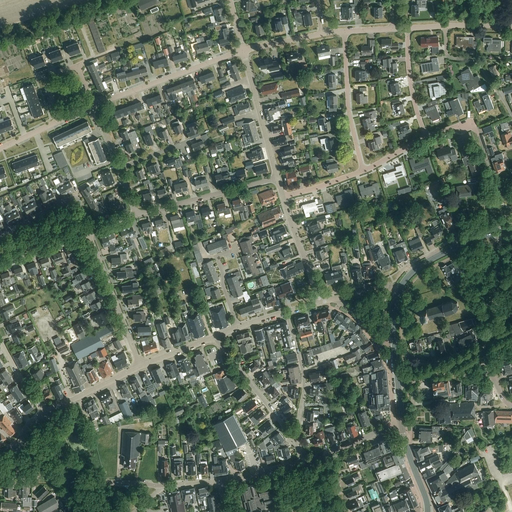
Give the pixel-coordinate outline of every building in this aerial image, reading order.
[(141,10),(160,2),(158,0),(138,0),(137,1),(141,10)] [(203,1),(205,0),(187,0),(189,8),(196,6),(194,0),(196,0),(198,3),(203,1)] [(251,2),(251,1),(243,0),(243,9),(249,10),(249,11),(257,10),(257,6),(254,6),(254,2),(251,2)] [(351,4),(351,7),(346,7),(342,7),(343,18),(347,18),(353,18),(353,7),(358,7),(357,0),(354,0),(355,4),(351,4)] [(383,12),(384,12),(384,10),(383,10),(383,6),(382,6),(382,0),(378,1),(378,6),(374,6),(375,11),(373,11),(374,16),(383,16),(383,12)] [(421,2),(427,2),(426,0),(417,0),(417,4),(412,4),(412,14),(419,14),(419,5),(421,5),(421,2)] [(214,16),(223,13),(222,7),(214,9),(215,10),(212,10),(213,11),(214,16)] [(303,11),(294,13),(295,20),(296,19),(296,21),(300,23),(305,22),(305,25),(312,23),(310,12),(303,14),(303,11)] [(225,19),(223,13),(214,16),(215,22),(213,22),(213,23),(208,25),(209,28),(220,25),(219,21),(225,19)] [(281,23),(287,22),(286,16),(282,16),(283,19),(274,21),(276,31),(277,31),(279,31),(279,30),(283,29),(281,23)] [(257,35),(264,33),(262,23),(258,24),(256,17),(250,18),(251,22),(254,21),(257,35)] [(230,37),(228,31),(227,27),(222,29),(223,33),(224,36),(225,35),(226,38),(219,40),(221,45),(230,43),(228,38),(230,37)] [(422,46),(433,46),(433,49),(439,48),(439,45),(438,36),(425,37),(425,39),(422,40),(422,46)] [(474,36),(457,36),(457,45),(458,45),(458,44),(464,44),(463,50),(474,50),(474,49),(477,49),(477,40),(474,40),(474,36)] [(487,47),(487,50),(501,50),(502,39),(493,38),(493,36),(484,36),(484,42),(488,42),(488,47),(487,47)] [(204,37),(200,38),(203,50),(206,50),(206,51),(209,50),(209,49),(208,46),(212,45),(211,39),(207,40),(207,42),(205,42),(204,37)] [(392,38),(382,39),(382,46),(388,45),(388,49),(392,48),(392,49),(398,49),(398,42),(392,43),(392,38)] [(362,53),(373,52),(372,39),(368,39),(369,45),(362,46),(362,53)] [(72,44),(75,53),(81,51),(77,42),(72,44)] [(70,55),(75,53),(72,44),(67,46),(70,55)] [(317,48),(319,56),(331,54),(329,46),(317,48)] [(60,48),(55,50),(58,60),(63,58),(60,48)] [(181,48),(178,48),(179,52),(180,54),(181,60),(188,59),(187,53),(182,54),(181,51),(182,51),(181,48)] [(55,50),(49,52),(53,62),(58,60),(55,50)] [(111,54),(113,61),(121,58),(118,51),(111,54)] [(299,60),(302,59),(301,53),(298,53),(297,52),(286,54),(288,61),(298,59),(299,60)] [(43,55),(37,56),(40,66),(46,64),(43,55)] [(37,56),(32,58),(35,68),(40,66),(37,56)] [(432,61),(422,62),(423,71),(429,70),(429,72),(440,70),(438,56),(432,57),(432,61)] [(261,67),(261,69),(269,67),(270,71),(279,69),(278,61),(272,62),(271,57),(267,58),(267,59),(265,59),(264,59),(259,60),(259,61),(259,62),(259,64),(260,64),(261,67)] [(397,62),(392,63),(392,59),(392,58),(383,59),(384,67),(389,66),(389,69),(389,72),(398,71),(397,62)] [(102,64),(99,66),(98,65),(95,66),(94,63),(97,62),(96,59),(90,61),(91,64),(88,65),(91,72),(99,68),(100,68),(100,70),(103,69),(102,64)] [(368,62),(367,62),(361,62),(361,65),(362,65),(363,70),(356,70),(356,76),(356,79),(357,79),(367,79),(366,71),(366,65),(368,65),(368,62)] [(229,66),(231,69),(228,70),(229,74),(232,73),(238,71),(235,64),(229,66)] [(496,64),(490,66),(494,76),(500,74),(496,64)] [(465,69),(466,71),(458,76),(462,83),(469,80),(471,84),(468,85),(471,89),(473,88),(474,89),(480,85),(478,82),(482,80),(478,74),(474,76),(469,67),(465,69)] [(97,70),(100,68),(99,68),(91,72),(94,78),(99,76),(97,70)] [(120,78),(121,81),(128,79),(126,73),(125,70),(123,71),(116,73),(118,78),(120,78)] [(240,78),(238,71),(232,73),(235,80),(240,78)] [(206,75),(208,80),(215,78),(213,72),(206,75)] [(201,83),(208,80),(206,75),(199,77),(201,83)] [(97,84),(102,82),(99,76),(94,78),(97,84)] [(193,79),(187,82),(189,87),(192,86),(193,90),(197,89),(196,85),(193,79)] [(393,93),(401,92),(399,82),(394,83),(393,79),(387,81),(388,84),(392,83),(393,93)] [(439,81),(429,83),(429,86),(429,87),(431,97),(446,93),(444,81),(440,82),(439,81)] [(102,82),(97,84),(99,91),(105,88),(102,82)] [(182,90),(189,87),(187,82),(180,84),(182,90)] [(263,95),(278,91),(276,83),(262,86),(262,88),(260,89),(261,94),(263,93),(263,95)] [(29,85),(23,87),(25,94),(35,90),(33,84),(29,85)] [(176,92),(178,97),(179,101),(181,100),(180,97),(180,96),(179,94),(183,93),(182,90),(180,84),(174,86),(176,92)] [(511,85),(503,88),(505,94),(511,92),(511,85)] [(169,95),(176,92),(174,86),(167,89),(169,95)] [(245,95),(246,94),(245,90),(243,90),(242,87),(227,93),(230,104),(246,98),(245,95)] [(358,102),(368,102),(368,96),(364,96),(363,90),(367,90),(367,87),(360,87),(360,92),(357,93),(358,102)] [(222,89),(213,93),(215,99),(224,95),(222,89)] [(35,90),(25,94),(27,99),(37,96),(35,90)] [(293,97),(291,91),(281,93),(283,99),(293,97)] [(476,108),(478,107),(479,112),(489,108),(489,109),(494,107),(489,93),(484,95),(486,103),(481,105),(479,100),(474,102),(476,108)] [(153,97),(156,103),(162,101),(160,95),(153,97)] [(329,111),(337,111),(336,107),(337,107),(337,95),(330,96),(330,107),(329,107),(329,111)] [(37,96),(27,99),(29,105),(39,102),(37,96)] [(149,106),(154,104),(157,112),(159,111),(157,108),(156,103),(153,97),(147,100),(149,106)] [(449,115),(456,113),(457,112),(459,115),(464,113),(458,97),(445,102),(448,111),(447,111),(449,115)] [(441,117),(436,105),(439,104),(438,99),(428,103),(429,107),(425,108),(427,112),(429,111),(433,120),(435,120),(437,119),(441,117)] [(279,105),(278,105),(273,106),(265,108),(266,115),(271,114),(271,111),(273,111),(273,112),(274,112),(274,111),(276,111),(277,111),(279,111),(279,109),(282,108),(281,106),(286,105),(285,100),(278,102),(279,105)] [(393,101),(394,105),(393,105),(394,111),(395,111),(397,116),(400,115),(400,114),(406,112),(403,103),(400,104),(399,100),(393,101)] [(39,102),(29,105),(31,111),(41,108),(39,102)] [(134,104),(136,110),(143,108),(141,102),(134,104)] [(239,115),(251,111),(249,103),(243,105),(242,103),(236,106),(239,115)] [(134,104),(127,107),(130,113),(136,110),(134,104)] [(127,107),(121,109),(123,115),(130,113),(127,107)] [(41,108),(31,111),(33,118),(44,114),(41,108)] [(116,118),(123,115),(121,109),(114,112),(116,118)] [(370,118),(376,116),(375,110),(365,113),(366,117),(363,118),(365,128),(369,127),(369,130),(375,128),(373,121),(371,122),(370,118)] [(271,114),(266,115),(267,120),(278,118),(277,116),(280,115),(279,111),(277,111),(276,111),(274,111),(274,112),(273,112),(273,111),(271,111),(271,114)] [(234,115),(225,119),(222,120),(224,125),(226,124),(235,120),(234,115)] [(10,118),(4,120),(8,131),(14,128),(10,118)] [(325,118),(318,119),(320,125),(324,124),(325,130),(331,129),(329,120),(326,121),(325,118)] [(290,121),(289,121),(289,119),(281,120),(282,123),(283,123),(285,134),(292,133),(290,121)] [(180,124),(178,120),(173,123),(174,126),(177,134),(183,132),(180,124)] [(81,124),(85,133),(92,130),(88,121),(81,124)] [(244,125),(245,130),(256,127),(254,121),(245,123),(244,121),(236,123),(237,127),(244,125)] [(78,136),(85,133),(81,124),(74,127),(78,136)] [(200,135),(196,124),(189,127),(191,131),(187,133),(189,139),(195,137),(196,139),(201,137),(201,136),(200,134),(200,135)] [(280,131),(283,131),(282,124),(271,126),(273,133),(277,132),(280,132),(280,131)] [(407,132),(412,130),(409,124),(401,127),(403,133),(399,135),(401,139),(409,136),(407,132)] [(493,124),(485,127),(487,133),(490,132),(492,137),(497,136),(493,124)] [(151,135),(150,133),(149,131),(151,130),(149,126),(144,127),(147,134),(144,136),(146,141),(144,141),(146,145),(147,144),(148,145),(154,143),(151,135)] [(74,127),(67,130),(71,139),(78,136),(74,127)] [(257,133),(256,127),(245,130),(246,134),(242,135),(243,137),(247,136),(257,133)] [(510,144),(511,143),(511,135),(510,131),(509,131),(509,129),(505,130),(506,132),(502,134),(506,146),(510,144)] [(71,139),(67,130),(60,133),(65,142),(71,139)] [(127,130),(121,132),(121,133),(120,133),(121,137),(122,136),(123,140),(129,137),(130,140),(136,138),(138,137),(135,131),(128,133),(127,130)] [(162,139),(168,137),(165,130),(159,132),(162,139)] [(65,142),(60,133),(53,136),(57,146),(65,142)] [(257,133),(247,136),(248,141),(244,142),(245,146),(251,145),(250,142),(259,140),(257,133)] [(201,147),(201,146),(205,145),(204,142),(206,140),(204,135),(201,136),(201,137),(196,139),(197,142),(191,144),(193,150),(201,147)] [(280,145),(287,143),(285,136),(278,138),(278,139),(273,140),(275,145),(280,144),(280,145)] [(374,148),(375,150),(380,149),(378,143),(382,142),(380,136),(374,138),(375,141),(369,142),(371,149),(374,148)] [(91,149),(101,145),(98,138),(89,142),(88,142),(91,149)] [(129,152),(135,150),(132,144),(137,142),(136,138),(130,140),(131,143),(126,145),(127,148),(126,149),(127,152),(128,152),(129,152)] [(327,138),(320,139),(321,144),(325,143),(326,150),(329,150),(335,149),(333,140),(328,141),(327,138)] [(94,156),(104,152),(101,145),(91,149),(94,156)] [(281,158),(292,155),(291,151),(295,150),(294,145),(284,148),(285,150),(279,152),(280,154),(281,158)] [(458,158),(456,151),(455,149),(451,150),(450,146),(438,150),(441,159),(451,156),(452,160),(458,158)] [(463,158),(465,166),(470,165),(473,175),(482,172),(477,158),(475,158),(473,154),(472,154),(469,146),(461,149),(464,158),(463,158)] [(249,160),(258,158),(259,160),(264,158),(262,148),(256,150),(256,151),(252,152),(252,153),(248,154),(249,160)] [(54,155),(61,168),(69,165),(62,151),(54,155)] [(107,160),(104,152),(94,156),(97,163),(107,160)] [(501,170),(505,169),(503,163),(504,163),(503,159),(504,159),(502,153),(496,155),(496,158),(492,159),(496,172),(498,172),(500,172),(501,170)] [(37,155),(30,157),(34,167),(40,164),(37,155)] [(297,164),(296,164),(299,164),(298,160),(296,161),(295,159),(293,160),(292,155),(281,158),(282,162),(282,164),(288,163),(289,166),(297,164)] [(177,168),(180,167),(178,160),(176,161),(174,156),(165,160),(168,166),(175,163),(177,168)] [(30,157),(25,159),(28,169),(34,167),(30,157)] [(428,174),(434,172),(429,157),(424,158),(425,160),(416,163),(414,158),(410,159),(414,172),(419,170),(418,170),(426,167),(428,174)] [(327,172),(336,170),(338,169),(337,162),(334,163),(333,158),(325,159),(326,164),(327,172)] [(25,159),(19,161),(22,171),(28,169),(25,159)] [(19,161),(12,163),(16,173),(22,171),(19,161)] [(150,174),(154,173),(154,175),(160,172),(160,171),(157,163),(151,165),(151,166),(148,167),(150,174)] [(257,175),(268,172),(266,163),(255,166),(257,175)] [(395,177),(404,174),(401,165),(396,166),(397,170),(389,173),(388,171),(387,171),(388,173),(383,174),(386,182),(396,179),(395,177)] [(231,179),(229,172),(228,167),(224,168),(224,167),(221,168),(223,172),(221,172),(224,181),(231,179)] [(217,182),(224,181),(221,172),(223,172),(221,168),(217,169),(218,173),(219,175),(215,176),(217,182)] [(139,179),(145,176),(142,169),(136,171),(139,179)] [(244,169),(236,171),(238,178),(246,176),(244,169)] [(110,170),(100,174),(103,180),(113,176),(110,170)] [(290,182),(297,180),(294,171),(288,173),(288,171),(283,173),(286,184),(287,184),(287,185),(289,184),(290,183),(291,183),(290,182)] [(60,177),(68,192),(74,189),(70,182),(68,183),(66,180),(65,180),(63,175),(60,177)] [(199,176),(202,186),(208,185),(206,178),(205,178),(204,175),(199,176)] [(113,176),(103,180),(105,186),(115,182),(113,176)] [(68,192),(60,177),(58,178),(61,182),(56,185),(58,190),(60,189),(63,195),(68,192)] [(470,185),(457,186),(459,197),(474,195),(474,194),(478,193),(477,185),(476,180),(476,178),(468,179),(469,183),(470,183),(470,185)] [(186,182),(184,182),(184,180),(180,181),(180,183),(182,191),(189,189),(186,182)] [(43,182),(41,184),(51,202),(56,199),(53,192),(50,193),(48,190),(45,185),(43,182)] [(376,197),(381,195),(377,182),(372,184),(373,185),(364,188),(363,184),(359,185),(362,197),(366,196),(366,195),(375,192),(376,197)] [(439,182),(431,187),(433,192),(437,190),(438,193),(443,191),(439,182)] [(176,193),(182,191),(180,183),(174,185),(176,193)] [(40,194),(42,198),(41,198),(45,205),(51,202),(41,184),(39,185),(43,193),(40,194)] [(87,187),(81,191),(85,197),(90,194),(93,192),(98,189),(97,187),(92,190),(90,186),(87,188),(87,187)] [(154,189),(155,195),(158,194),(159,197),(167,195),(165,189),(159,190),(158,188),(154,189)] [(152,196),(155,195),(154,189),(149,190),(149,192),(143,194),(144,201),(153,199),(152,196)] [(263,205),(272,202),(273,205),(275,204),(274,201),(276,200),(275,198),(277,198),(276,193),(274,194),(272,189),(259,194),(263,205)] [(337,204),(351,200),(351,202),(355,201),(352,189),(344,191),(345,193),(335,196),(336,200),(336,202),(337,201),(337,204)] [(16,199),(12,193),(9,194),(12,198),(11,198),(15,206),(18,204),(16,199)] [(25,196),(33,211),(39,208),(35,201),(32,202),(31,201),(30,200),(28,194),(25,196)] [(88,203),(94,200),(90,194),(85,197),(88,203)] [(108,197),(109,200),(110,204),(112,204),(114,209),(121,206),(119,201),(116,202),(113,195),(108,197)] [(23,197),(26,202),(23,203),(24,207),(28,214),(33,211),(25,196),(23,197)] [(96,199),(94,200),(88,203),(92,209),(103,202),(102,200),(98,202),(96,199)] [(234,211),(239,210),(240,211),(245,209),(243,204),(241,204),(240,199),(232,201),(234,207),(233,207),(234,211)] [(302,204),(302,205),(301,205),(301,206),(301,208),(302,209),(303,209),(304,209),(304,212),(308,211),(308,212),(317,210),(318,213),(325,211),(323,203),(316,205),(315,201),(302,204)] [(103,202),(92,209),(96,215),(101,212),(99,209),(102,207),(101,206),(104,204),(103,202)] [(226,208),(225,203),(217,205),(219,214),(224,212),(225,215),(227,214),(227,217),(231,216),(230,213),(231,213),(229,208),(226,208)] [(7,205),(16,220),(21,217),(17,210),(15,212),(10,204),(7,205)] [(332,204),(325,205),(327,213),(334,212),(332,204)] [(5,206),(8,212),(7,212),(9,215),(6,216),(10,223),(16,220),(7,205),(5,206)] [(450,223),(454,221),(449,210),(450,210),(448,205),(438,210),(446,225),(447,226),(450,224),(450,223)] [(278,216),(283,214),(279,206),(271,210),(271,209),(269,210),(270,211),(258,216),(263,228),(276,222),(275,218),(278,217),(278,216)] [(210,217),(214,216),(213,211),(210,212),(209,207),(201,209),(203,215),(209,214),(210,217)] [(195,224),(197,223),(199,229),(204,227),(201,219),(199,219),(197,215),(195,216),(193,211),(186,213),(188,222),(194,221),(195,221),(195,224)] [(178,215),(170,217),(172,223),(173,228),(180,227),(184,226),(183,224),(182,219),(179,220),(178,215)] [(314,231),(322,228),(319,222),(326,219),(325,215),(316,218),(317,220),(314,221),(305,224),(308,233),(314,231)] [(163,229),(168,228),(167,223),(164,223),(163,219),(155,221),(156,227),(162,226),(163,229)] [(432,222),(434,226),(430,228),(433,234),(425,238),(428,245),(433,243),(431,240),(444,234),(437,219),(432,222)] [(150,222),(142,224),(143,227),(140,227),(141,231),(143,231),(144,231),(147,230),(149,231),(150,232),(152,232),(151,228),(152,228),(150,222)] [(235,231),(234,229),(239,227),(238,224),(227,229),(229,234),(235,231)] [(132,225),(126,228),(129,235),(130,237),(130,238),(132,243),(135,242),(132,237),(133,237),(132,234),(134,233),(132,225)] [(271,232),(272,235),(275,241),(282,238),(281,235),(287,233),(284,226),(275,230),(271,232)] [(123,237),(129,235),(126,228),(120,230),(123,237)] [(260,232),(259,232),(262,238),(269,236),(266,229),(260,232)] [(370,245),(374,243),(370,230),(366,231),(370,245)] [(115,249),(116,249),(113,241),(115,240),(113,233),(107,235),(111,245),(110,245),(111,248),(114,246),(115,249)] [(219,241),(222,250),(229,248),(226,241),(228,240),(226,234),(222,235),(224,239),(219,241)] [(319,235),(311,238),(314,246),(319,244),(320,245),(325,243),(323,240),(324,239),(322,234),(319,235)] [(111,245),(107,235),(101,237),(102,240),(101,241),(104,248),(108,246),(110,251),(115,249),(114,246),(111,248),(110,245),(111,245)] [(240,242),(242,249),(251,246),(250,242),(254,241),(251,235),(245,237),(246,240),(240,242)] [(212,239),(213,243),(217,252),(222,250),(219,241),(215,242),(214,238),(212,239)] [(419,238),(409,242),(413,253),(414,253),(414,252),(419,249),(419,250),(420,249),(422,248),(423,249),(423,248),(419,238)] [(210,255),(217,252),(213,243),(208,245),(207,241),(203,242),(205,248),(208,247),(210,255)] [(404,241),(399,243),(396,244),(402,260),(404,260),(405,260),(406,260),(407,258),(403,248),(407,246),(404,241)] [(290,247),(285,249),(284,248),(283,247),(282,248),(280,243),(265,249),(267,255),(279,250),(282,257),(284,256),(285,258),(293,255),(290,247)] [(393,245),(394,248),(394,249),(396,249),(396,250),(393,251),(397,262),(398,262),(398,263),(401,262),(400,261),(402,260),(396,244),(393,245)] [(325,257),(323,253),(330,252),(327,245),(321,247),(321,249),(316,251),(317,256),(316,256),(317,259),(318,259),(318,260),(325,257)] [(245,255),(251,253),(257,251),(256,248),(253,249),(251,246),(242,249),(245,255)] [(72,254),(73,257),(74,260),(77,259),(75,253),(76,252),(74,247),(67,250),(68,255),(72,254)] [(162,257),(169,254),(167,247),(160,250),(162,257)] [(377,260),(381,270),(391,266),(388,256),(383,257),(379,247),(370,250),(371,254),(373,259),(374,261),(377,260)] [(57,264),(63,261),(62,257),(63,257),(61,252),(54,255),(55,260),(56,260),(57,264)] [(242,256),(244,262),(253,259),(254,260),(255,259),(255,258),(254,256),(252,257),(251,253),(245,255),(242,256)] [(123,260),(127,259),(127,254),(120,254),(121,257),(111,258),(112,264),(121,264),(121,262),(123,262),(123,260)] [(47,267),(50,266),(49,262),(50,262),(48,257),(41,260),(42,265),(46,263),(47,267)] [(153,257),(146,260),(148,265),(155,262),(153,257)] [(255,263),(254,260),(253,259),(244,262),(246,268),(255,265),(256,266),(257,265),(257,264),(256,262),(255,263)] [(204,261),(198,263),(200,266),(203,265),(205,270),(214,266),(212,260),(205,263),(204,261)] [(35,262),(28,265),(32,275),(38,273),(36,267),(37,267),(35,262)] [(293,263),(280,269),(284,279),(305,270),(301,262),(294,264),(293,263)] [(375,276),(374,270),(372,270),(370,262),(363,264),(365,278),(375,276)] [(441,267),(447,276),(457,270),(452,263),(447,266),(446,264),(441,267)] [(63,271),(64,275),(72,272),(69,264),(65,266),(66,270),(63,271)] [(353,280),(362,278),(359,264),(356,265),(356,264),(354,264),(354,265),(351,266),(353,280)] [(248,274),(252,272),(253,276),(260,273),(258,268),(257,269),(256,266),(255,265),(246,268),(248,274)] [(214,266),(205,270),(206,274),(203,275),(203,277),(207,276),(217,273),(214,266)] [(332,271),(335,282),(338,281),(338,280),(344,279),(340,266),(331,268),(332,271)] [(21,277),(24,276),(23,272),(24,272),(22,267),(15,270),(16,274),(20,273),(21,277)] [(127,276),(129,276),(129,277),(136,276),(136,271),(132,272),(132,268),(125,268),(126,271),(117,272),(117,278),(127,277),(127,276)] [(50,271),(54,280),(59,278),(55,269),(50,271)] [(76,285),(85,280),(84,277),(86,276),(83,271),(75,275),(77,280),(74,282),(76,285)] [(227,278),(229,285),(239,281),(237,276),(241,275),(239,271),(234,273),(235,275),(227,278)] [(327,284),(335,282),(332,271),(329,272),(329,273),(324,274),(327,284)] [(12,283),(11,281),(10,277),(11,276),(9,272),(2,274),(3,279),(2,280),(3,285),(4,285),(5,286),(12,283)] [(219,278),(217,273),(207,276),(209,280),(205,282),(207,286),(213,284),(212,281),(219,278)] [(43,287),(47,285),(42,274),(38,276),(41,284),(42,284),(43,287)] [(264,285),(269,283),(266,275),(261,277),(264,285)] [(451,276),(446,278),(450,285),(454,282),(451,276)] [(86,282),(85,280),(76,285),(78,289),(81,288),(83,291),(92,286),(88,280),(86,282)] [(242,280),(239,281),(229,285),(232,291),(241,287),(239,283),(243,282),(242,280)] [(132,285),(122,286),(123,291),(123,294),(127,294),(127,292),(132,291),(132,290),(138,289),(138,281),(131,282),(132,285)] [(285,295),(294,292),(290,282),(281,285),(281,286),(280,287),(280,286),(274,288),(279,299),(285,297),(285,295)] [(213,298),(221,295),(218,288),(215,289),(213,286),(205,289),(208,296),(212,295),(213,298)] [(241,287),(232,291),(234,296),(243,293),(244,296),(249,294),(247,290),(243,292),(241,287)] [(275,299),(273,293),(275,292),(273,287),(269,289),(269,290),(268,291),(269,294),(268,294),(267,291),(263,293),(266,302),(266,301),(268,306),(276,303),(274,299),(275,299)] [(82,297),(87,305),(91,302),(96,299),(95,297),(97,296),(94,290),(85,295),(82,297)] [(139,305),(139,300),(142,300),(142,294),(133,295),(133,298),(127,299),(128,306),(139,305)] [(258,300),(257,297),(251,300),(252,304),(255,311),(261,309),(258,300)] [(97,302),(96,300),(96,299),(91,302),(92,304),(91,305),(94,311),(102,306),(99,300),(97,302)] [(429,317),(429,318),(430,318),(435,316),(435,317),(436,316),(435,316),(441,314),(441,315),(442,315),(442,314),(445,313),(445,315),(446,314),(446,313),(450,312),(450,313),(451,313),(451,312),(454,311),(455,311),(455,310),(457,307),(459,307),(458,306),(456,303),(457,302),(456,302),(452,301),(452,300),(451,300),(451,301),(448,302),(447,301),(446,301),(447,302),(443,304),(443,302),(442,303),(442,304),(439,305),(438,305),(438,306),(433,307),(432,307),(432,308),(427,309),(426,309),(427,311),(420,313),(422,319),(429,317)] [(252,304),(246,306),(248,313),(255,311),(252,304)] [(8,313),(11,311),(15,310),(13,305),(4,309),(5,311),(1,313),(4,320),(10,317),(8,313)] [(220,328),(228,325),(227,320),(228,320),(223,305),(209,310),(215,327),(219,326),(220,328)] [(242,316),(248,313),(246,306),(239,309),(242,316)] [(326,330),(326,328),(325,323),(323,323),(323,320),(331,318),(330,313),(330,311),(328,309),(319,311),(324,330),(326,330)] [(106,323),(111,320),(109,317),(108,317),(105,310),(92,317),(94,321),(97,319),(100,325),(105,322),(106,323)] [(134,320),(142,320),(145,320),(145,316),(146,316),(146,311),(139,311),(139,314),(133,314),(134,320)] [(186,311),(182,313),(183,316),(185,315),(187,318),(186,318),(191,332),(190,333),(191,337),(194,336),(195,338),(200,336),(205,335),(203,330),(205,329),(200,313),(189,317),(187,315),(186,311)] [(319,332),(324,330),(319,311),(313,313),(314,317),(313,318),(315,325),(317,324),(319,332)] [(340,324),(340,323),(345,315),(338,311),(333,318),(335,319),(334,320),(340,324)] [(346,316),(345,315),(340,323),(346,327),(348,324),(349,325),(352,320),(350,318),(350,317),(347,316),(346,316)] [(305,316),(301,317),(304,326),(307,325),(308,329),(312,328),(308,316),(306,316),(305,316)] [(302,338),(307,336),(305,332),(304,333),(302,326),(304,326),(301,317),(299,317),(299,318),(296,319),(299,332),(300,331),(302,338)] [(16,318),(10,321),(11,324),(7,326),(11,333),(16,330),(15,329),(22,326),(19,321),(18,322),(16,318)] [(471,318),(447,325),(452,336),(457,334),(458,337),(457,337),(461,347),(465,345),(466,346),(470,345),(469,343),(477,340),(471,326),(474,325),(471,318)] [(138,328),(137,328),(137,332),(138,332),(138,335),(151,334),(151,326),(154,326),(152,320),(145,322),(146,326),(138,326),(138,328)] [(346,328),(345,329),(351,333),(352,331),(353,332),(354,330),(359,326),(358,324),(352,320),(349,325),(348,324),(346,327),(346,328)] [(161,322),(156,324),(161,339),(162,338),(164,348),(168,347),(171,346),(168,336),(169,336),(169,334),(168,331),(165,323),(164,321),(161,322)] [(273,324),(275,329),(278,329),(279,331),(280,330),(281,330),(288,328),(286,321),(273,324)] [(73,325),(77,334),(83,331),(79,322),(73,325)] [(186,323),(178,326),(179,330),(183,341),(191,339),(186,323)] [(263,328),(265,336),(266,336),(270,353),(272,358),(277,357),(281,355),(280,350),(276,351),(272,336),(276,335),(274,329),(275,329),(273,324),(263,328)] [(104,346),(100,338),(114,331),(111,325),(97,332),(97,331),(71,344),(78,359),(104,346)] [(349,338),(344,341),(345,343),(347,344),(353,339),(363,332),(360,328),(355,332),(355,333),(351,336),(352,337),(350,339),(349,338)] [(259,345),(263,344),(258,329),(254,330),(255,334),(256,334),(259,345)] [(182,344),(179,334),(178,330),(172,332),(174,339),(173,340),(175,346),(182,344)] [(248,331),(243,333),(238,334),(237,335),(238,341),(238,342),(238,344),(239,344),(242,353),(250,351),(250,353),(252,359),(252,358),(252,359),(258,358),(260,357),(257,349),(254,350),(253,350),(252,347),(253,347),(252,343),(253,342),(252,339),(251,339),(248,331)] [(366,336),(363,332),(353,339),(355,341),(350,345),(351,346),(366,336)] [(13,336),(16,343),(22,341),(19,333),(13,336)] [(154,341),(149,343),(152,351),(155,350),(158,349),(156,342),(158,341),(157,334),(152,336),(154,341)] [(369,340),(366,336),(351,346),(353,349),(358,345),(360,347),(369,340)] [(152,351),(149,343),(147,337),(141,339),(142,341),(145,340),(146,344),(143,345),(145,353),(152,351)] [(422,349),(423,348),(422,344),(421,338),(417,338),(414,339),(415,341),(409,342),(411,347),(413,351),(418,350),(418,351),(419,352),(422,351),(423,350),(422,349)] [(117,349),(122,346),(118,339),(113,341),(117,349)] [(293,345),(291,339),(285,341),(286,346),(284,347),(285,350),(290,349),(289,346),(293,345)] [(56,344),(61,354),(69,350),(64,340),(56,344)] [(439,353),(446,352),(443,340),(436,341),(439,353)] [(359,349),(362,353),(365,351),(367,353),(370,350),(371,350),(375,348),(370,341),(359,349)] [(39,353),(36,348),(35,346),(29,349),(34,360),(35,359),(36,361),(40,359),(39,357),(42,356),(40,353),(39,353)] [(105,347),(97,351),(100,357),(108,354),(105,347)] [(359,355),(362,353),(359,349),(358,348),(356,350),(352,352),(352,353),(344,357),(346,362),(355,358),(355,359),(360,357),(359,355)] [(312,362),(310,356),(313,355),(311,349),(307,351),(308,353),(304,354),(306,364),(312,362)] [(20,368),(27,364),(28,365),(32,363),(30,360),(27,361),(24,354),(25,354),(23,351),(13,356),(20,368)] [(364,366),(363,363),(369,361),(369,360),(380,357),(377,351),(367,355),(364,356),(359,362),(360,364),(361,364),(362,367),(364,366)] [(120,360),(123,366),(129,363),(126,358),(127,358),(124,352),(117,355),(118,356),(120,360)] [(193,359),(196,367),(196,368),(193,369),(196,375),(210,370),(207,362),(205,360),(202,353),(201,352),(193,355),(194,359),(193,359)] [(287,363),(297,360),(295,352),(285,354),(287,363)] [(120,360),(118,356),(116,357),(115,354),(111,356),(114,363),(115,362),(118,369),(123,366),(120,360)] [(192,368),(191,368),(188,360),(187,361),(186,357),(178,360),(181,366),(180,367),(182,372),(186,370),(188,378),(195,375),(192,368)] [(371,365),(373,370),(384,368),(381,357),(371,361),(371,365)] [(258,365),(260,364),(257,358),(254,360),(254,359),(247,365),(252,371),(259,366),(258,365)] [(503,375),(511,372),(511,358),(511,359),(500,362),(503,375)] [(83,382),(86,381),(77,361),(66,367),(75,386),(73,387),(76,393),(80,391),(80,390),(85,387),(83,382)] [(111,372),(113,371),(108,361),(98,366),(103,377),(112,373),(111,372)] [(170,377),(179,374),(175,363),(172,364),(172,362),(166,364),(168,368),(167,369),(170,377)] [(89,367),(88,367),(88,365),(81,369),(83,373),(86,371),(92,382),(96,380),(89,367)] [(92,365),(89,367),(96,380),(100,378),(94,367),(93,368),(92,365)] [(374,372),(373,370),(371,365),(362,368),(363,375),(374,372)] [(360,373),(359,368),(356,369),(355,366),(348,368),(350,375),(360,373)] [(156,369),(161,380),(164,379),(166,383),(168,387),(171,385),(167,377),(165,378),(160,367),(156,369)] [(3,379),(11,374),(7,369),(5,370),(5,371),(1,373),(0,371),(0,380),(3,379)] [(42,376),(41,376),(44,374),(42,371),(41,372),(40,369),(33,373),(37,379),(42,376)] [(161,380),(156,369),(152,370),(156,381),(154,382),(156,387),(161,385),(159,381),(161,380)] [(222,393),(236,388),(229,373),(225,374),(223,369),(212,374),(214,378),(215,377),(222,393)] [(300,375),(299,369),(288,372),(289,378),(300,375)] [(387,391),(386,380),(385,369),(377,371),(377,372),(363,375),(360,376),(357,376),(359,384),(362,383),(366,383),(372,382),(372,387),(365,388),(366,392),(366,393),(387,391)] [(256,377),(260,382),(267,376),(271,373),(269,371),(267,372),(265,370),(256,377)] [(155,389),(155,388),(156,387),(154,382),(152,383),(149,376),(148,377),(147,373),(146,374),(145,373),(144,374),(143,375),(142,375),(144,380),(146,385),(148,385),(149,387),(147,388),(149,392),(150,392),(150,393),(155,391),(154,390),(155,389)] [(273,384),(279,380),(277,377),(275,379),(271,373),(267,376),(260,382),(264,387),(271,381),(273,384)] [(14,379),(11,374),(3,379),(5,382),(0,385),(3,390),(6,387),(9,385),(8,383),(12,380),(12,381),(14,379)] [(63,392),(59,384),(62,383),(59,378),(56,380),(58,384),(52,387),(56,396),(57,395),(59,399),(64,397),(62,393),(63,392)] [(137,393),(143,390),(137,379),(136,380),(136,379),(134,380),(134,381),(132,382),(137,393)] [(454,393),(453,390),(450,390),(448,379),(433,381),(433,382),(432,383),(433,387),(434,388),(435,397),(448,394),(448,397),(454,396),(454,393)] [(279,393),(277,390),(281,387),(281,385),(279,380),(273,384),(272,385),(273,386),(267,391),(272,398),(279,393)] [(455,389),(453,390),(454,393),(455,393),(456,396),(460,395),(459,394),(462,394),(462,390),(462,386),(461,387),(460,382),(453,383),(455,389)] [(13,392),(10,394),(10,393),(8,395),(9,397),(20,390),(16,383),(13,386),(11,384),(9,385),(6,387),(8,390),(10,388),(13,392)] [(122,394),(124,398),(127,397),(128,399),(132,397),(125,383),(122,385),(120,386),(123,393),(122,394)] [(477,394),(478,394),(477,385),(471,385),(471,384),(466,384),(466,399),(477,399),(477,394)] [(292,399),(294,397),(297,397),(298,397),(299,394),(297,393),(298,389),(291,388),(291,390),(288,390),(288,394),(291,394),(290,397),(292,399)] [(317,400),(318,396),(318,394),(322,395),(323,391),(318,390),(318,388),(315,388),(314,389),(310,388),(309,395),(311,395),(311,396),(314,397),(313,400),(317,400)] [(46,398),(53,395),(50,390),(50,391),(49,389),(45,391),(46,393),(44,394),(46,398)] [(236,397),(240,401),(248,394),(243,389),(236,397)] [(24,396),(20,390),(9,397),(11,400),(15,397),(17,400),(24,396)] [(109,409),(117,406),(114,400),(110,402),(109,400),(111,399),(110,397),(113,396),(110,391),(100,395),(104,402),(105,401),(109,409)] [(370,408),(374,407),(374,413),(380,413),(380,410),(389,410),(389,405),(388,391),(387,391),(366,393),(367,403),(370,403),(370,408)] [(213,395),(216,401),(222,398),(220,392),(213,395)] [(288,403),(288,402),(290,401),(285,394),(283,396),(284,398),(280,401),(284,406),(281,408),(285,413),(292,408),(288,403)] [(208,406),(203,395),(198,397),(203,408),(208,406)] [(94,398),(90,400),(96,415),(95,415),(95,416),(96,416),(99,414),(97,408),(98,408),(94,398)] [(91,412),(92,415),(93,417),(95,416),(95,415),(96,415),(90,400),(85,403),(88,413),(91,412)] [(248,413),(258,406),(254,400),(244,408),(248,413)] [(27,412),(34,407),(30,401),(25,405),(23,403),(18,406),(22,411),(25,410),(27,412)] [(127,401),(119,404),(125,418),(133,415),(127,401)] [(5,406),(8,411),(13,407),(10,402),(5,406)] [(362,404),(363,405),(360,406),(362,409),(364,408),(365,410),(358,412),(363,426),(370,423),(365,410),(368,409),(365,403),(362,404)] [(451,420),(475,419),(475,413),(474,403),(450,404),(450,409),(439,410),(440,423),(451,422),(451,420)] [(173,411),(176,416),(185,412),(183,407),(173,411)] [(24,418),(17,408),(16,408),(15,409),(10,413),(17,423),(24,418)] [(258,421),(265,415),(261,409),(250,418),(254,422),(257,420),(258,421)] [(319,414),(319,410),(313,410),(313,412),(308,411),(307,419),(313,420),(314,414),(319,414)] [(484,426),(495,425),(493,410),(483,411),(483,412),(484,426)] [(495,411),(495,420),(495,422),(504,422),(504,420),(504,411),(495,411)] [(121,412),(109,418),(112,424),(120,420),(124,418),(121,412)] [(230,455),(237,453),(242,452),(239,446),(242,444),(248,441),(233,413),(212,424),(228,455),(230,455)] [(110,421),(107,414),(101,417),(105,424),(107,423),(108,425),(111,424),(110,421)] [(11,436),(17,430),(11,424),(12,423),(7,417),(6,418),(4,416),(0,419),(0,424),(5,430),(5,429),(11,436)] [(99,427),(96,420),(96,418),(90,420),(93,429),(99,427)] [(262,431),(262,432),(272,424),(270,421),(270,422),(269,421),(259,429),(261,432),(262,431)] [(357,434),(358,433),(354,421),(347,423),(348,426),(346,427),(350,436),(354,435),(355,435),(357,435),(357,434)] [(317,426),(317,423),(312,422),(312,424),(306,424),(305,432),(312,433),(312,431),(315,431),(316,425),(317,426)] [(343,428),(345,428),(343,423),(338,425),(340,430),(336,431),(339,440),(346,438),(343,428)] [(262,434),(263,434),(261,435),(263,437),(274,428),(274,427),(272,424),(262,432),(263,433),(262,434)] [(433,425),(432,428),(420,427),(419,440),(431,441),(432,436),(436,436),(436,434),(440,434),(441,426),(433,425)] [(332,431),(335,431),(333,426),(324,428),(326,433),(326,434),(329,443),(335,441),(332,431)] [(466,440),(472,437),(468,430),(464,436),(466,440)] [(139,442),(146,442),(146,444),(150,445),(151,433),(124,431),(122,455),(125,455),(124,466),(131,467),(134,467),(135,467),(136,460),(137,460),(137,456),(138,456),(139,442)] [(276,444),(274,446),(283,443),(282,440),(284,438),(279,432),(271,438),(276,444)] [(322,438),(324,437),(323,432),(320,433),(316,435),(317,438),(313,439),(315,445),(323,443),(322,438)] [(361,449),(366,460),(396,448),(391,437),(378,442),(361,449)] [(219,439),(214,441),(217,448),(218,447),(218,449),(223,447),(219,439)] [(159,440),(159,452),(162,452),(162,446),(165,446),(165,445),(168,445),(168,440),(165,440),(159,440)] [(278,449),(280,455),(279,455),(279,457),(280,458),(281,459),(283,459),(284,458),(284,457),(290,455),(288,446),(284,447),(283,443),(274,446),(275,449),(278,449)] [(432,445),(431,445),(431,446),(428,446),(421,448),(421,447),(414,448),(419,461),(424,459),(422,454),(430,451),(430,450),(433,449),(435,449),(439,448),(439,452),(443,451),(443,444),(439,445),(432,445)] [(265,456),(267,462),(275,460),(273,454),(269,455),(268,453),(267,453),(266,448),(261,450),(263,457),(265,456)] [(383,457),(387,467),(378,471),(375,463),(381,461),(380,458),(366,464),(364,460),(366,467),(373,464),(379,480),(389,476),(395,474),(398,473),(406,469),(399,451),(383,457)] [(348,463),(358,460),(355,452),(345,456),(348,463)] [(237,453),(230,455),(231,461),(235,460),(235,462),(235,464),(236,464),(237,469),(244,467),(242,456),(238,457),(237,453)] [(200,454),(197,455),(198,465),(201,465),(201,473),(208,473),(207,461),(201,461),(200,454)] [(218,456),(220,473),(228,472),(228,470),(227,468),(227,463),(226,463),(226,458),(223,459),(222,455),(218,456)] [(419,463),(420,468),(440,459),(438,455),(419,463)] [(220,473),(218,456),(214,456),(215,465),(212,465),(213,474),(220,473)] [(182,463),(182,459),(182,457),(175,458),(175,459),(176,463),(174,463),(174,467),(173,467),(174,470),(175,474),(176,474),(176,475),(180,475),(180,474),(181,474),(180,465),(181,465),(181,463),(182,463)] [(441,461),(440,459),(420,468),(422,472),(433,467),(432,465),(441,461)] [(425,479),(428,486),(448,477),(451,476),(449,473),(448,474),(447,473),(453,469),(449,463),(450,463),(447,461),(446,462),(441,467),(443,470),(437,474),(425,479)] [(455,472),(455,473),(454,473),(445,483),(443,485),(432,492),(431,492),(433,491),(435,494),(432,496),(437,506),(440,504),(453,498),(479,489),(477,485),(483,482),(473,463),(455,472)] [(425,478),(435,473),(433,467),(422,472),(425,478)] [(398,473),(401,481),(410,477),(406,469),(398,473)] [(354,480),(359,477),(357,472),(353,475),(353,476),(345,480),(348,486),(355,482),(354,480)] [(410,477),(401,481),(394,483),(396,486),(402,484),(404,488),(414,485),(410,477)] [(448,477),(428,486),(431,492),(432,492),(443,485),(445,483),(443,480),(448,477)] [(482,481),(483,482),(477,484),(479,488),(487,484),(485,479),(482,481)] [(16,490),(12,490),(13,485),(11,485),(11,483),(6,483),(6,485),(5,485),(4,496),(12,496),(16,496),(16,490)] [(32,497),(26,497),(27,485),(25,485),(26,483),(21,483),(20,485),(19,485),(19,496),(22,496),(22,500),(22,506),(32,506),(32,497)] [(261,507),(275,503),(272,493),(269,494),(267,484),(257,487),(256,483),(247,485),(247,489),(238,491),(240,501),(243,500),(245,510),(258,507),(258,510),(260,510),(261,509),(261,507)] [(358,495),(360,494),(359,490),(360,490),(359,485),(352,488),(353,491),(347,493),(347,494),(347,495),(348,497),(349,499),(358,495)] [(41,499),(49,491),(44,486),(36,494),(41,499)] [(198,498),(199,498),(210,496),(209,490),(207,490),(206,486),(199,488),(200,492),(197,492),(198,498)] [(391,498),(397,496),(399,495),(400,498),(402,497),(403,499),(404,498),(404,499),(406,502),(407,502),(409,507),(417,504),(410,488),(403,490),(402,490),(402,489),(401,486),(396,488),(396,489),(394,489),(394,491),(389,493),(391,498)] [(194,488),(188,489),(189,496),(190,496),(191,503),(192,503),(192,504),(194,504),(193,503),(193,502),(196,501),(196,498),(195,498),(195,495),(195,494),(194,488)] [(189,496),(188,489),(182,490),(183,496),(184,496),(185,501),(188,501),(188,503),(190,502),(190,505),(192,504),(192,503),(191,503),(190,496),(189,496)] [(182,502),(180,491),(170,493),(172,504),(169,504),(170,508),(171,508),(171,511),(185,511),(184,502),(182,502)] [(382,496),(384,502),(389,501),(388,499),(390,499),(388,494),(382,496)] [(206,504),(215,502),(214,495),(210,496),(199,498),(200,501),(204,500),(204,501),(206,500),(206,504)] [(359,500),(348,505),(350,511),(363,505),(362,502),(365,501),(363,495),(358,498),(359,500)] [(67,510),(60,498),(57,500),(55,496),(37,507),(40,511),(49,511),(51,511),(65,511),(67,510)] [(397,496),(391,498),(392,500),(397,511),(408,507),(406,502),(404,499),(399,501),(398,498),(397,496)] [(379,503),(372,506),(374,511),(386,511),(387,511),(386,511),(385,511),(383,506),(379,497),(377,498),(379,503)] [(439,506),(441,511),(463,511),(461,506),(453,509),(453,508),(451,508),(449,502),(439,506)] [(389,503),(383,506),(385,511),(386,511),(387,511),(386,511),(393,511),(396,511),(393,504),(390,505),(389,503)] [(472,503),(467,505),(469,511),(474,511),(476,511),(472,503)]
